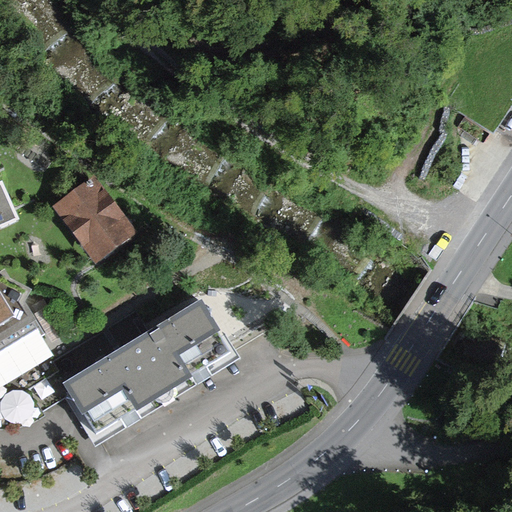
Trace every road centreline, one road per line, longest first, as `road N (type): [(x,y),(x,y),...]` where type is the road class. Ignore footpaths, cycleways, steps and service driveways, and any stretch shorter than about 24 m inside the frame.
road 1 (track): [(511,169),(499,167),(437,199),(365,201),(239,117),(135,0)]
road 2 (residential): [(390,382),(357,367),(266,380),(63,511)]
road 3 (tertiary): [(511,194),(390,382)]
road 4 (track): [(137,3),(222,48),(317,16),(328,0)]
road 5 (track): [(400,202),(464,61),(497,28)]
road 6 (unclassified): [(344,434),(391,447),(511,431)]
road 7 (tertiary): [(344,434),(234,511)]
